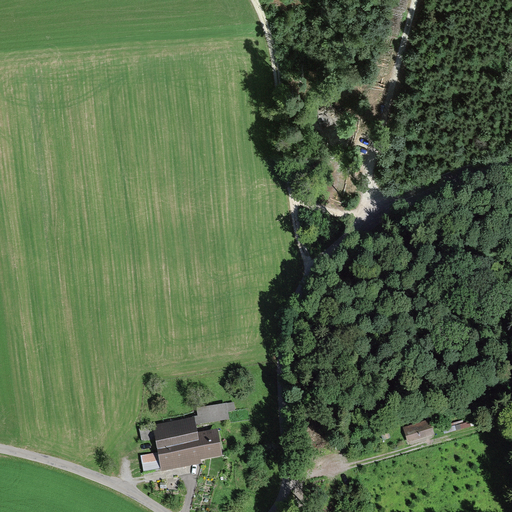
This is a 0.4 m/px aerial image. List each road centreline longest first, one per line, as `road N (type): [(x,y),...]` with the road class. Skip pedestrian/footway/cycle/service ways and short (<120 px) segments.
road 1 (residential): [(274,511),(290,464),(285,331),(314,268),(392,203),(511,157)]
road 2 (track): [(253,0),(276,62),(298,238),(314,268)]
road 3 (track): [(413,0),(374,149),(372,197),(381,211)]
road 4 (unclassified): [(0,448),(136,494),(161,511)]
